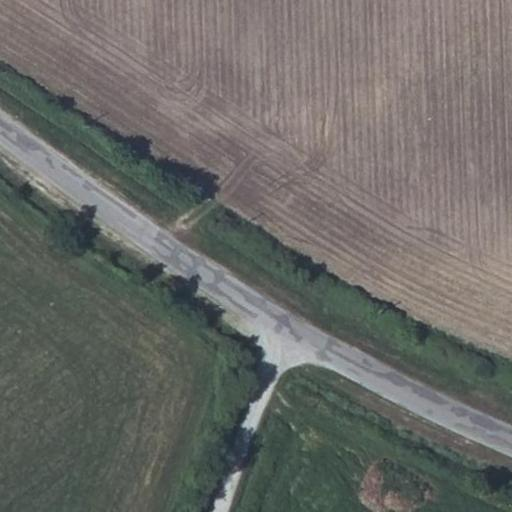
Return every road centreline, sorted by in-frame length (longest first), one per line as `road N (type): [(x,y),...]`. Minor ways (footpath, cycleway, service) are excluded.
road 1 (unclassified): [(0,131),(283,339),(511,443)]
road 2 (track): [(283,339),(225,511)]
